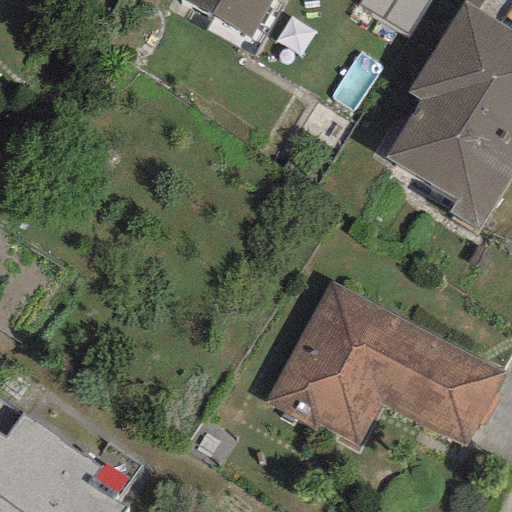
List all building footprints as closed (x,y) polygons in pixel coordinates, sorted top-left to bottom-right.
[(177,0),(248,40),(270,0),(177,0)] [(429,0),(359,0),(356,5),(406,37),(429,0)] [(511,144),(511,32),(461,1),(404,92),(418,100),(383,157),(455,201),(446,215),(475,233),(511,174),(511,148),(510,148),(511,144)] [(504,373),(327,281),(263,404),(314,430),(316,425),(337,436),(333,442),(355,453),(381,404),(465,447),(477,424),(493,393),(504,373)] [(500,396),(493,393),(477,424),(483,427),(500,396)] [(97,466),(0,398),(0,511),(120,511),(124,507),(86,482),(97,466)]
